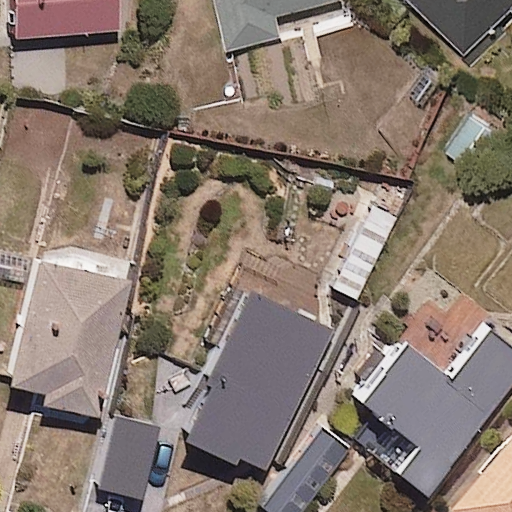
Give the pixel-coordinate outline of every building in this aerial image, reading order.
[(116,0),(12,0),(13,30),(118,26),(116,0)] [(306,0),(219,0),(227,39),(281,29),(276,6),(306,0)] [(511,0),(418,0),(465,48),(511,4),(511,5),(511,0)] [(398,218),(366,200),(322,276),(354,294),(398,218)] [(35,394),(95,408),(126,272),(35,250),(6,375),(38,383),(35,394)] [(338,310),(237,263),(202,339),(210,342),(171,427),(234,456),(238,447),(267,461),(338,310)] [(511,374),(511,340),(488,322),(448,373),(405,339),(360,396),(380,412),(359,439),(421,488),(511,374)] [(295,511),(348,446),(323,426),(262,503),(273,511),(295,511)] [(511,511),(511,454),(468,510),(470,511),(511,511)]
